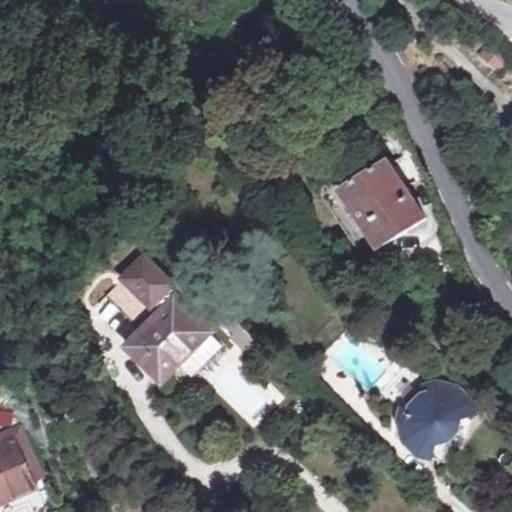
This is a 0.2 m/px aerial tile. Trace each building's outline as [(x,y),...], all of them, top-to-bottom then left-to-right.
[(477,61),(495,43),(499,39),(485,26),(464,45),(477,61)] [(511,59),(495,43),(477,61),(506,87),(511,80),(511,59)] [(409,147),(399,128),(382,137),(392,156),(409,147)] [(334,189),(325,172),(322,174),(320,177),(318,180),(317,183),(316,186),(316,190),(317,195),(318,198),(322,205),(355,258),(359,263),(364,266),(367,267),(370,267),(376,266),(381,263),(372,247),(422,220),(386,160),(334,189)] [(175,284),(143,254),(104,294),(133,324),(175,284)] [(189,357),(210,335),(174,299),(126,350),(162,385),(189,357)] [(210,335),(189,357),(199,366),(220,344),(210,335)] [(435,439),(441,440),(448,435),(458,426),(460,415),(457,411),(473,412),(475,397),(460,384),(440,380),(427,380),(428,390),(422,392),(412,403),(411,408),(404,408),(402,420),(406,441),(422,454),(432,456),(435,439)] [(0,410),(0,426),(7,429),(13,416),(0,410)] [(435,439),(432,456),(439,457),(442,440),(441,440),(435,439)] [(0,447),(0,505),(34,491),(13,442),(0,447)]
